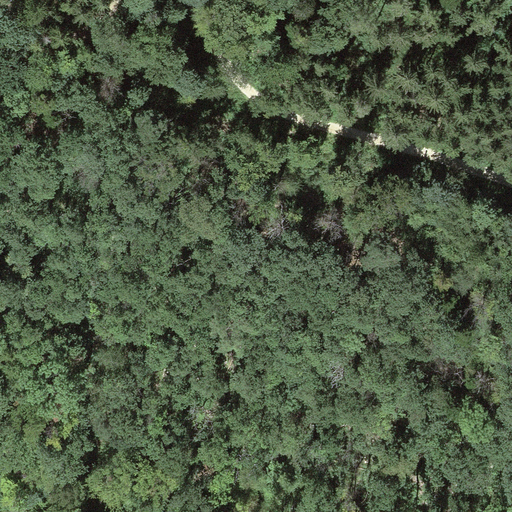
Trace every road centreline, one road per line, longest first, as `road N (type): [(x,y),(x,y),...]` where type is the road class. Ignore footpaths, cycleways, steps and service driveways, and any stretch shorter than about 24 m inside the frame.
road 1 (track): [(188,0),(231,75),(256,96),(511,183)]
road 2 (track): [(0,73),(99,31),(127,0)]
road 3 (track): [(99,31),(231,75)]
